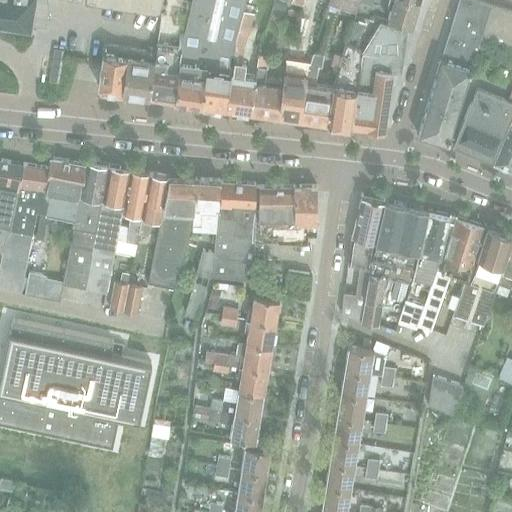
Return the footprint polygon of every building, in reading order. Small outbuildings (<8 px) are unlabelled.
[(0,0),(0,18),(29,23),(32,0),(0,0)] [(84,0),(159,12),(161,0),(84,0)] [(233,54),(236,33),(243,8),(245,0),(191,0),(184,32),(182,44),(178,70),(174,98),(202,102),(207,67),(229,70),(231,54),(233,54)] [(354,12),(358,0),(328,0),(327,4),(354,12)] [(411,25),(418,2),(412,0),(388,0),(387,5),(390,6),(387,17),(411,25)] [(448,142),(481,32),(490,2),(483,0),(457,0),(417,132),(448,142)] [(511,8),(490,2),(481,32),(511,44),(511,8)] [(243,59),(246,35),(253,11),(243,8),(236,33),(233,54),(237,54),(237,58),(235,58),(233,71),(231,71),(226,105),(238,107),(237,110),(247,112),(248,109),(250,109),(255,74),(244,72),(246,59),(243,59)] [(365,22),(355,19),(353,19),(348,36),(356,38),(365,22)] [(401,72),(407,29),(378,20),(361,50),(360,59),(350,123),(367,125),(367,128),(384,130),(392,71),(401,72)] [(166,60),(169,42),(157,41),(155,50),(154,59),(166,60)] [(350,123),(360,59),(361,50),(346,41),(333,83),(332,85),(327,120),(350,123)] [(123,91),(129,46),(104,42),(98,83),(101,88),(123,91)] [(178,70),(182,44),(169,42),(166,60),(154,59),(150,95),(174,98),(178,70)] [(295,61),(299,48),(290,45),(287,58),(295,61)] [(129,46),(123,91),(150,95),(154,59),(155,50),(129,46)] [(277,113),(283,78),(265,75),(269,53),(258,51),(255,74),(250,109),(260,110),(260,114),(270,115),(270,112),(277,113)] [(321,63),(323,53),(313,51),(310,62),(308,62),(305,82),(300,116),(327,120),(332,85),(316,83),(318,63),(321,63)] [(214,104),(226,105),(231,71),(229,70),(207,67),(202,102),(204,102),(204,105),(213,107),(214,104)] [(300,116),(305,82),(292,80),(294,70),(284,68),(283,78),(277,113),(288,114),(287,117),(297,119),(297,116),(300,116)] [(493,161),(511,112),(511,101),(476,86),(452,144),(493,161)] [(511,112),(493,161),(511,169),(511,112)] [(50,156),(48,165),(43,198),(48,199),(50,190),(70,194),(66,218),(74,220),(85,162),(50,156)] [(10,227),(22,162),(0,158),(0,225),(7,226),(10,227)] [(95,231),(108,163),(85,159),(85,162),(74,220),(73,226),(62,282),(85,286),(92,252),(91,251),(95,231)] [(43,198),(48,165),(23,163),(17,195),(16,194),(10,227),(32,231),(36,210),(45,212),(48,199),(43,198)] [(106,290),(122,209),(130,168),(108,163),(95,231),(91,251),(92,252),(85,286),(106,290)] [(136,241),(138,230),(149,171),(130,168),(122,209),(131,211),(126,239),(136,241)] [(160,213),(162,213),(169,174),(149,171),(138,230),(148,232),(151,217),(159,218),(160,213)] [(147,278),(176,285),(192,224),(196,176),(169,174),(162,213),(147,278)] [(220,180),(220,179),(220,178),(196,176),(192,224),(192,228),(216,229),(220,180)] [(254,259),(254,254),(255,216),(256,182),(220,180),(216,229),(214,250),(213,258),(209,273),(245,278),(246,258),(254,259)] [(293,240),(293,184),(272,184),(271,181),(265,182),(264,184),(259,184),(259,216),(255,216),(254,254),(263,254),(263,240),(293,240)] [(293,184),(293,240),(307,240),(307,230),(316,231),(317,184),(293,184)] [(360,319),(369,271),(384,198),(384,197),(361,193),(352,232),(347,263),(359,265),(357,283),(345,281),(340,312),(360,319)] [(384,198),(369,271),(386,274),(385,275),(389,276),(406,203),(384,198)] [(406,203),(389,276),(411,280),(412,277),(428,208),(406,203)] [(412,277),(430,281),(440,254),(449,212),(428,208),(412,277)] [(465,275),(482,223),(449,212),(440,254),(430,281),(421,309),(416,323),(430,327),(450,270),(465,275)] [(497,281),(511,237),(511,233),(482,223),(465,275),(452,312),(483,322),(497,281)] [(30,243),(32,231),(10,227),(7,226),(4,238),(30,243)] [(511,237),(497,281),(510,285),(511,280),(511,237)] [(2,250),(28,255),(30,243),(4,238),(2,250)] [(213,258),(214,250),(202,249),(196,272),(209,275),(209,273),(213,258)] [(0,261),(25,267),(28,255),(2,250),(0,260),(0,261)] [(0,273),(23,278),(25,267),(0,261),(0,273)] [(283,290),(307,294),(311,271),(287,268),(283,290)] [(377,322),(385,275),(386,274),(369,271),(360,319),(377,322)] [(0,285),(21,290),(23,278),(0,273),(0,285)] [(125,309),(131,282),(118,279),(112,307),(125,309)] [(391,298),(403,300),(407,282),(395,280),(391,298)] [(131,282),(125,309),(140,312),(146,285),(131,282)] [(198,316),(206,285),(194,282),(186,313),(198,316)] [(246,317),(275,322),(279,298),(254,294),(252,306),(248,305),(246,317)] [(223,313),(239,315),(240,306),(224,303),(223,313)] [(416,323),(421,309),(403,303),(395,327),(413,333),(416,323)] [(237,325),(239,315),(223,313),(221,323),(237,325)] [(13,317),(0,378),(0,420),(113,444),(119,413),(139,418),(151,360),(111,352),(114,338),(13,317)] [(246,340),(271,344),(275,322),(246,317),(245,328),(248,329),(246,340)] [(267,368),(271,345),(271,344),(246,340),(239,339),(237,352),(233,351),(231,362),(239,364),(267,368)] [(344,368),(369,372),(373,348),(348,344),(344,368)] [(229,362),(230,354),(206,350),(205,358),(214,360),(229,362)] [(508,380),(511,370),(511,358),(505,356),(498,376),(508,380)] [(229,372),(231,362),(229,362),(214,360),(212,369),(229,372)] [(239,388),(263,392),(267,368),(239,364),(237,375),(241,376),(239,388)] [(393,376),(394,366),(382,364),(381,374),(393,376)] [(365,395),(369,372),(344,368),(340,391),(365,395)] [(439,407),(449,379),(432,373),(427,403),(439,407)] [(391,386),(393,376),(381,374),(379,384),(391,386)] [(449,379),(439,407),(452,412),(462,383),(449,379)] [(238,388),(234,411),(259,415),(263,392),(239,388),(238,388)] [(361,418),(365,395),(340,391),(336,414),(361,418)] [(222,409),(223,400),(212,398),(210,407),(222,409)] [(220,418),(222,409),(210,407),(209,416),(220,418)] [(385,422),(387,412),(375,410),(373,420),(385,422)] [(259,415),(234,411),(230,435),(256,440),(259,415)] [(357,441),(361,418),(336,414),(332,437),(357,441)] [(383,432),(385,422),(373,420),(371,430),(383,432)] [(354,464),(357,441),(332,437),(328,460),(354,464)] [(241,468),(267,472),(271,448),(245,444),(241,468)] [(230,466),(232,456),(220,454),(218,464),(230,466)] [(377,468),(379,458),(367,456),(365,466),(377,468)] [(350,487),(354,464),(328,460),(324,483),(350,487)] [(228,476),(230,466),(218,464),(217,474),(228,476)] [(376,478),(377,468),(365,466),(364,476),(376,478)] [(263,495),(267,472),(241,468),(237,491),(263,495)] [(346,510),(350,487),(324,483),(321,506),(346,510)] [(259,511),(263,495),(237,491),(233,511),(259,511)] [(221,511),(222,511),(224,502),(212,500),(211,510),(221,511)] [(359,511),(369,511),(371,504),(359,502),(358,511),(359,511)]
